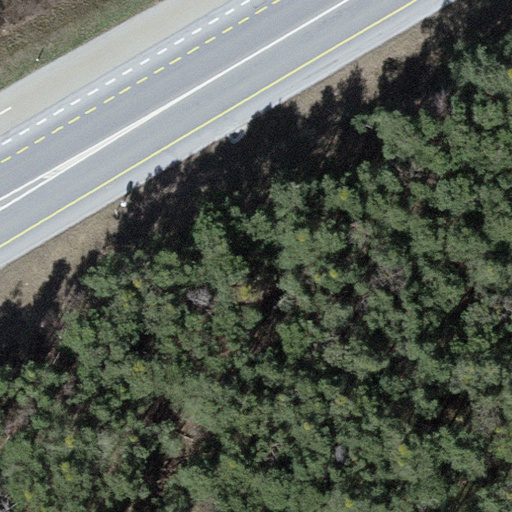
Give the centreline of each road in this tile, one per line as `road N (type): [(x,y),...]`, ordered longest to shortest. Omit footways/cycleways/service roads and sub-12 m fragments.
road 1 (motorway): [(0,270),(475,0)]
road 2 (primary): [(351,0),(0,207)]
